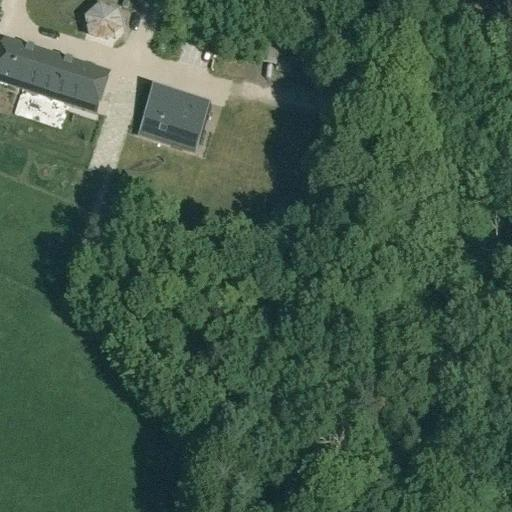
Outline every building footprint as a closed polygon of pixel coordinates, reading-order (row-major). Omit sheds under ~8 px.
[(1,12),(0,13),(0,31),(20,38),(26,20),(1,12)] [(99,16),(86,45),(114,57),(126,28),(99,16)] [(0,44),(0,85),(95,117),(108,78),(5,43),(5,46),(0,44)] [(192,67),(210,67),(211,45),(193,44),(192,67)] [(154,91),(143,123),(145,124),(145,123),(169,131),(166,143),(197,153),(211,110),(154,91)] [(36,114),(7,118),(9,131),(37,127),(36,114)]
